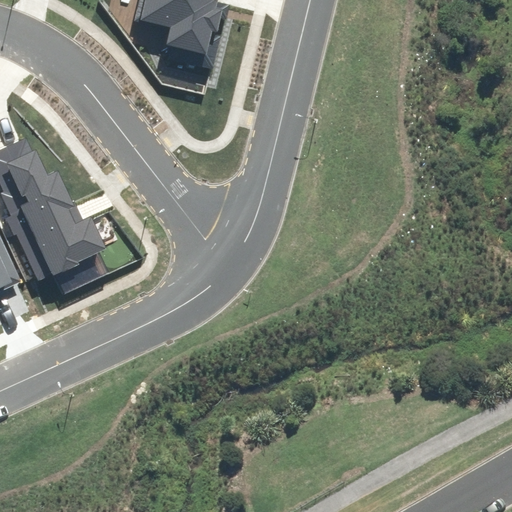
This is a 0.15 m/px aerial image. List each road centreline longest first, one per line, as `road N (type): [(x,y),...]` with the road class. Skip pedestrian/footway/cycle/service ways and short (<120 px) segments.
road 1 (residential): [(0,31),(34,43),(75,73),(214,253)]
road 2 (residential): [(301,0),(255,180),(234,230),(214,253)]
road 3 (residential): [(214,253),(184,286),(0,377)]
